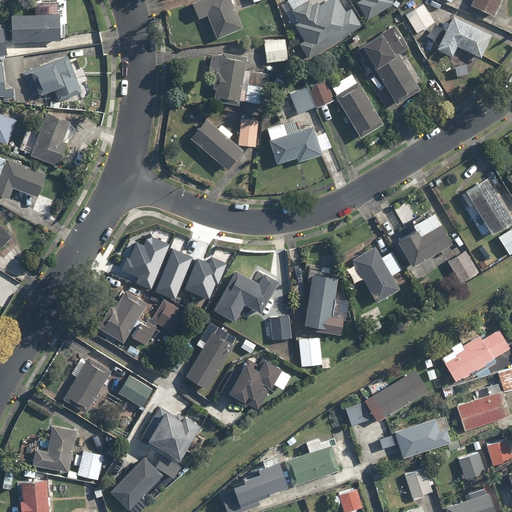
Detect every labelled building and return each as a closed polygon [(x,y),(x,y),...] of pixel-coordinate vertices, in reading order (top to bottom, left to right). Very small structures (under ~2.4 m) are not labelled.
[(231,0),(196,0),(191,2),(198,19),(208,15),(216,37),(242,28),(231,0)] [(309,0),(305,0),(290,9),(300,23),(294,27),(305,42),(301,45),(309,56),(362,24),(351,6),(345,10),(339,0),(326,0),(317,6),(314,0),(311,3),(309,0)] [(358,0),(358,1),(368,19),(395,3),(393,0),(358,0)] [(505,0),(472,0),(470,5),(499,16),(505,0)] [(435,23),(423,3),(404,14),(415,34),(435,23)] [(61,15),(11,13),(10,37),(60,39),(61,15)] [(492,34),(454,15),(438,50),(453,57),(457,47),(481,58),(492,34)] [(357,49),(369,69),(408,45),(396,25),(357,49)] [(0,37),(0,55),(8,54),(5,37),(0,37)] [(285,38),(264,40),(266,61),(287,59),(285,38)] [(21,71),(31,98),(54,90),(58,101),(81,92),(67,54),(21,71)] [(268,72),(244,70),(246,56),(221,54),(219,71),(215,71),(213,90),(217,90),(216,101),(241,104),(241,100),(265,103),(268,72)] [(401,57),(379,71),(399,103),(421,89),(401,57)] [(354,73),(332,86),(361,137),(383,124),(354,73)] [(327,82),(309,89),(316,106),(334,99),(327,82)] [(308,86),(290,92),(298,113),(316,107),(316,106),(309,89),(308,86)] [(67,119),(46,111),(31,156),(59,165),(68,140),(65,139),(70,123),(82,127),(86,115),(70,110),(67,119)] [(0,112),(0,141),(6,144),(16,120),(0,112)] [(221,123),(217,128),(206,118),(191,136),(228,169),(244,151),(228,137),(232,133),(221,123)] [(258,121),(241,119),(239,144),(256,146),(258,121)] [(282,123),(267,128),(277,164),(298,157),(299,160),(322,153),(321,149),(330,147),(325,131),(315,134),(312,125),(285,133),(282,123)] [(0,154),(0,196),(8,199),(13,185),(37,195),(46,173),(6,157),(0,154)] [(462,226),(475,220),(485,237),(511,221),(511,216),(490,179),(461,196),(465,203),(453,210),(462,226)] [(416,230),(399,239),(413,265),(452,243),(433,209),(411,221),(416,230)] [(0,248),(12,237),(0,224),(0,248)] [(391,251),(381,256),(375,246),(352,259),(377,301),(400,288),(392,275),(401,269),(391,251)] [(467,250),(448,260),(461,283),(479,272),(467,250)] [(191,262),(143,252),(138,278),(185,288),(191,262)] [(222,273),(203,261),(187,286),(206,298),(222,273)] [(280,281),(263,271),(256,282),(235,270),(213,309),(234,321),(244,303),(261,313),(280,281)] [(317,331),(342,333),(344,300),(335,299),(336,275),(313,274),(307,326),(317,327),(317,331)] [(129,334),(147,345),(150,340),(154,342),(161,330),(139,316),(147,302),(123,288),(100,327),(124,341),(129,334)] [(184,312),(164,299),(150,320),(171,333),(184,312)] [(289,314),(270,315),(272,339),(291,337),(289,314)] [(383,326),(378,319),(365,329),(370,335),(383,326)] [(202,348),(186,375),(208,389),(235,344),(231,342),(234,337),(209,322),(196,344),(202,348)] [(453,350),(441,358),(457,382),(472,373),(473,375),(496,362),(493,357),(510,348),(499,329),(482,339),(480,335),(463,345),(460,341),(451,346),(453,350)] [(320,338),(299,339),(301,365),(322,364),(320,338)] [(112,370),(89,356),(63,398),(87,412),(112,370)] [(242,370),(235,366),(220,392),(245,406),(250,396),(256,399),(260,391),(263,393),(268,385),(271,387),(273,384),(283,389),(291,375),(260,357),(257,362),(250,357),(242,370)] [(511,388),(511,367),(498,371),(504,391),(511,388)] [(429,390),(416,369),(365,400),(378,421),(429,390)] [(153,388),(130,373),(118,391),(141,406),(153,388)] [(456,405),(464,430),(511,414),(502,389),(456,405)] [(365,402),(345,407),(350,424),(370,419),(365,402)] [(178,413),(176,416),(159,406),(142,435),(180,458),(193,437),(200,424),(186,415),(185,417),(178,413)] [(449,450),(462,446),(459,439),(450,442),(446,428),(440,430),(436,418),(395,431),(395,434),(378,439),(381,448),(398,443),(403,457),(447,444),(449,450)] [(76,430),(52,426),(50,441),(37,439),(33,464),(69,470),(76,430)] [(511,453),(506,437),(487,444),(494,464),(511,457),(511,453)] [(295,484),(339,470),(332,447),(339,444),(337,438),(307,448),(308,452),(287,458),(295,484)] [(103,454),(83,449),(78,474),(98,478),(103,454)] [(478,453),(460,460),(467,478),(485,471),(478,453)] [(181,466),(163,454),(154,466),(173,478),(181,466)] [(164,477),(144,455),(111,487),(131,509),(164,477)] [(270,492),(288,485),(278,459),(256,468),(257,472),(232,481),(235,489),(221,494),(227,511),(239,511),(247,509),(245,504),(271,494),(270,492)] [(425,466),(405,472),(413,498),(433,492),(425,466)] [(48,479),(17,481),(18,501),(23,501),(24,511),(49,511),(49,498),(57,497),(56,479),(48,479)] [(99,480),(88,481),(88,495),(100,495),(99,480)] [(338,493),(343,511),(356,511),(355,509),(363,507),(356,487),(338,493)] [(495,511),(487,487),(469,493),(470,498),(445,507),(447,511),(495,511)]
